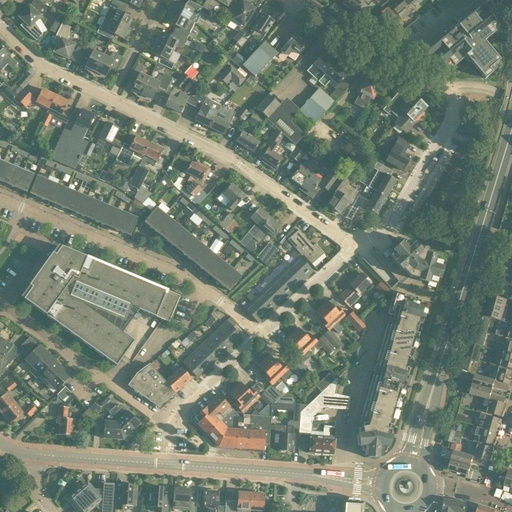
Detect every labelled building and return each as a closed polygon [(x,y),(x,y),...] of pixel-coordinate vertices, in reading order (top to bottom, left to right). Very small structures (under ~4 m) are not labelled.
[(113,0),(112,2),(125,9),(128,4),(140,10),(147,0),(145,0),(113,0)] [(230,0),(206,0),(202,8),(210,13),(220,3),(227,7),(230,0)] [(231,20),(238,24),(234,30),(237,32),(232,39),(237,43),(245,33),(241,30),(243,27),(254,9),(249,6),(251,4),(244,0),(243,3),(242,2),(231,20)] [(356,15),(357,15),(365,4),(362,2),(363,0),(345,0),(342,5),(351,11),(350,13),(355,16),(356,15)] [(381,29),(411,4),(415,0),(404,0),(405,0),(394,10),(393,10),(391,7),(374,21),(381,29)] [(490,0),(476,0),(418,49),(419,50),(428,61),(435,55),(444,66),(450,61),(454,66),(465,57),(484,80),(492,73),(489,69),(499,60),(484,42),(500,28),(493,6),(490,0)] [(167,11),(194,24),(195,24),(199,16),(199,14),(202,8),(188,2),(186,7),(174,1),(167,11)] [(104,18),(111,21),(131,31),(135,21),(123,15),(125,9),(112,2),(104,18)] [(411,4),(381,29),(388,37),(401,27),(398,23),(408,14),(408,15),(415,9),(411,4)] [(43,34),(35,23),(40,17),(29,6),(19,18),(24,22),(20,26),(36,41),(43,34)] [(189,34),(194,24),(167,11),(164,21),(176,27),(173,33),(186,39),(189,34)] [(76,13),(72,21),(79,24),(83,16),(76,13)] [(261,41),(273,22),(271,20),(272,19),(269,17),(268,18),(262,15),(253,29),(251,28),(248,34),(261,41)] [(111,21),(104,18),(97,34),(110,40),(113,35),(125,41),(131,31),(111,21)] [(52,44),(57,47),(54,53),(68,59),(74,46),(67,42),(70,28),(62,24),(52,44)] [(158,32),(152,41),(172,52),(175,46),(182,48),(186,39),(173,33),(170,38),(158,32)] [(285,45),(280,41),(274,50),(264,41),(245,62),(242,66),(255,78),(280,51),(287,56),(291,50),(298,55),(306,43),(293,34),(285,45)] [(172,52),(152,41),(149,52),(160,58),(158,64),(171,70),(174,64),(168,61),(172,52)] [(84,70),(93,77),(103,56),(94,51),(97,45),(91,42),(84,55),(90,58),(84,70)] [(16,64),(9,56),(10,54),(1,46),(0,46),(0,69),(1,70),(6,64),(11,69),(16,64)] [(103,56),(93,77),(104,80),(110,68),(115,71),(122,57),(113,53),(108,59),(103,56)] [(239,69),(242,66),(245,62),(236,55),(231,62),(239,69)] [(317,82),(333,65),(322,55),(306,72),(317,82)] [(130,93),(139,99),(149,79),(140,74),(143,68),(137,65),(130,78),(136,81),(130,93)] [(245,79),(229,65),(218,77),(225,84),(230,79),(238,86),(245,79)] [(335,90),(328,97),(334,102),(349,86),(342,80),(345,77),(333,65),(317,82),(323,87),(328,83),(335,90)] [(32,78),(26,72),(15,84),(21,90),(32,78)] [(165,94),(174,83),(176,81),(163,74),(162,77),(159,76),(155,81),(149,79),(139,99),(150,103),(155,93),(156,94),(158,93),(158,92),(165,95),(165,94)] [(183,74),(176,81),(174,83),(182,90),(190,80),(183,74)] [(354,104),(359,107),(364,110),(370,99),(372,100),(380,85),(365,77),(357,93),(359,94),(354,104)] [(15,98),(17,96),(8,88),(2,94),(11,103),(15,98)] [(334,102),(328,97),(319,88),(310,98),(325,112),(334,102)] [(23,89),(17,96),(15,98),(25,108),(33,99),(23,89)] [(49,109),(55,96),(42,89),(36,102),(48,108),(49,109)] [(183,110),(189,97),(180,93),(176,100),(169,96),(164,107),(180,114),(181,114),(182,114),(183,110)] [(404,115),(413,122),(426,108),(411,95),(399,109),(391,102),(383,111),(387,115),(390,112),(399,120),(404,115)] [(68,102),(55,96),(49,109),(48,108),(46,113),(40,124),(47,127),(51,118),(62,123),(65,117),(62,115),(68,102)] [(256,109),(267,119),(280,106),(268,96),(256,109)] [(209,128),(217,113),(220,106),(205,99),(194,121),(209,128)] [(266,121),(289,141),(294,146),(303,135),(302,134),(289,122),(296,114),(283,102),(280,106),(267,119),(266,121)] [(242,120),(247,112),(243,108),(237,117),(242,120)] [(82,154),(88,143),(82,140),(94,116),(81,110),(67,140),(72,142),(68,150),(56,145),(50,159),(75,169),(82,154)] [(221,115),(217,113),(209,128),(224,136),(229,125),(225,123),(229,115),(223,112),(221,115)] [(312,124),(299,112),(290,122),(303,134),(312,124)] [(265,121),(253,114),(248,122),(260,129),(265,121)] [(415,124),(413,122),(404,115),(399,120),(395,125),(392,127),(392,129),(399,134),(409,136),(412,132),(409,130),(415,124)] [(96,144),(103,148),(106,142),(110,144),(118,128),(107,122),(96,144)] [(466,133),(477,137),(479,132),(468,128),(466,133)] [(268,140),(272,143),(273,143),(268,150),(268,149),(261,158),(264,160),(262,162),(275,171),(280,165),(278,164),(281,159),(275,154),(279,148),(276,145),(283,136),(275,129),(268,140)] [(236,142),(254,153),(259,144),(242,134),(236,142)] [(127,166),(132,156),(141,160),(143,157),(144,156),(151,143),(150,143),(150,144),(136,137),(130,147),(123,144),(116,160),(122,164),(127,166)] [(408,145),(399,140),(386,162),(402,172),(410,159),(403,155),(408,145)] [(88,143),(82,154),(89,157),(94,145),(88,143)] [(143,157),(141,160),(132,178),(142,184),(149,170),(146,168),(150,159),(158,163),(164,150),(151,143),(144,156),(143,157)] [(296,147),(289,156),(298,163),(305,154),(296,147)] [(301,187),(310,174),(316,164),(311,160),(309,164),(308,163),(300,167),(291,179),(301,187)] [(5,184),(13,166),(3,162),(0,168),(0,181),(4,184),(4,183),(5,184)] [(375,193),(386,198),(396,181),(386,175),(389,170),(377,163),(369,175),(377,180),(371,190),(376,192),(375,193)] [(182,180),(180,184),(194,198),(201,190),(192,182),(194,177),(201,180),(202,180),(204,181),(210,169),(200,165),(199,167),(191,164),(186,173),(187,174),(184,180),(182,180)] [(15,188),(23,171),(13,166),(5,184),(6,184),(15,188)] [(23,171),(15,188),(24,192),(26,192),(33,175),(23,171)] [(338,178),(330,172),(320,185),(328,191),(338,178)] [(310,174),(301,187),(305,190),(303,193),(311,199),(318,190),(315,188),(320,181),(310,174)] [(31,195),(40,198),(47,181),(37,176),(29,194),(31,194),(31,195)] [(346,199),(350,193),(343,187),(348,180),(341,176),(332,190),(336,193),(327,206),(332,209),(331,210),(331,212),(335,215),(337,215),(338,214),(339,214),(348,201),(346,199)] [(49,202),(50,202),(57,185),(47,181),(40,198),(48,202),(49,202)] [(51,203),(59,207),(67,189),(57,185),(50,202),(51,203)] [(236,206),(245,196),(231,185),(223,194),(231,201),(227,206),(232,211),(236,206)] [(177,196),(178,195),(180,192),(174,187),(171,190),(177,196)] [(68,210),(70,211),(77,193),(67,189),(59,207),(68,211),(68,210)] [(139,189),(134,199),(139,203),(142,205),(151,195),(139,189)] [(121,200),(123,196),(116,191),(114,195),(121,200)] [(70,211),(79,215),(87,197),(77,193),(70,211),(71,211),(70,211)] [(386,198),(375,193),(370,202),(367,200),(358,195),(350,209),(362,216),(366,210),(376,215),(386,198)] [(123,196),(121,200),(128,204),(130,200),(123,196)] [(88,219),(89,219),(97,202),(87,197),(79,215),(88,219)] [(185,207),(188,203),(182,198),(179,201),(185,207)] [(90,220),(99,224),(107,206),(97,202),(89,219),(91,219),(90,220)] [(142,205),(139,203),(136,206),(143,211),(146,207),(142,205)] [(195,209),(188,203),(185,207),(192,212),(195,209)] [(108,227),(109,227),(117,210),(107,206),(99,224),(108,227)] [(153,230),(165,215),(156,208),(144,223),(145,224),(153,230)] [(261,229),(269,218),(259,209),(250,218),(256,224),(239,243),(244,248),(251,240),(253,238),(261,229)] [(110,228),(119,232),(127,214),(117,210),(109,227),(110,228)] [(202,221),(205,217),(199,212),(196,216),(202,221)] [(219,225),(224,230),(227,227),(235,218),(230,213),(222,222),(219,225)] [(127,214),(119,232),(128,236),(128,235),(130,236),(137,219),(127,214)] [(161,236),(173,222),(165,215),(153,230),(160,236),(161,236)] [(205,217),(202,221),(208,226),(211,223),(205,217)] [(261,229),(253,238),(258,242),(266,233),(272,237),(280,228),(269,218),(261,229)] [(169,244),(181,229),(173,222),(161,236),(162,237),(162,238),(169,244)] [(218,235),(221,232),(215,226),(212,230),(218,235)] [(178,250),(190,235),(181,229),(169,244),(177,250),(177,249),(178,250)] [(311,264),(322,254),(314,245),(312,246),(298,231),(295,233),(292,229),(284,237),(302,257),(303,255),(311,264)] [(227,237),(221,232),(218,235),(225,240),(227,237)] [(186,257),(198,242),(190,235),(178,250),(179,251),(186,257)] [(235,249),(238,246),(231,240),(229,244),(235,249)] [(251,240),(244,248),(252,254),(255,250),(254,242),(251,240)] [(382,456),(382,452),(385,452),(388,449),(392,444),(391,438),(390,437),(392,432),(397,433),(439,285),(437,284),(438,279),(439,280),(443,275),(442,268),(441,268),(443,263),(435,261),(436,257),(427,254),(428,253),(428,251),(427,250),(425,249),(424,249),(423,250),(422,251),(421,251),(415,244),(412,247),(406,241),(402,245),(402,244),(396,246),(394,250),(391,246),(376,259),(398,283),(390,291),(395,296),(394,302),(397,303),(361,428),(358,429),(359,435),(358,435),(357,441),(360,446),(361,446),(362,451),(365,451),(365,456),(382,456)] [(195,264),(207,249),(198,242),(186,257),(194,263),(195,264)] [(277,250),(269,244),(257,258),(265,265),(277,250)] [(57,246),(52,253),(20,298),(116,366),(134,341),(122,333),(138,310),(168,323),(179,296),(69,250),(57,246)] [(238,246),(235,249),(241,254),(244,251),(238,246)] [(203,271),(215,256),(207,249),(195,264),(196,264),(195,265),(203,271)] [(287,262),(304,280),(313,272),(294,252),(289,256),(291,259),(287,262)] [(254,260),(248,254),(245,258),(251,263),(254,260)] [(212,277),(223,263),(215,256),(203,271),(210,277),(211,277),(212,277)] [(304,280),(287,262),(285,260),(281,264),(283,266),(278,271),(295,288),(304,280)] [(223,263),(212,277),(212,278),(220,284),(232,269),(223,263)] [(232,269),(220,284),(227,290),(229,291),(240,277),(232,269)] [(295,288),(278,271),(276,269),(272,272),(274,275),(270,279),(287,297),(295,288)] [(370,283),(362,275),(339,297),(349,308),(361,296),(359,294),(370,283)] [(287,297),(270,279),(268,277),(264,281),(269,286),(264,291),(278,305),(287,297)] [(384,297),(389,292),(380,283),(375,288),(384,297)] [(278,305),(264,291),(259,285),(255,289),(260,295),(256,299),(269,313),(278,305)] [(269,313),(256,299),(250,293),(246,297),(252,303),(245,310),(258,324),(269,313)] [(507,302),(499,300),(492,298),(486,318),(503,322),(509,324),(510,321),(504,320),(508,307),(506,306),(507,302)] [(332,299),(328,303),(327,301),(321,307),(337,324),(345,316),(337,308),(339,307),(332,299)] [(343,330),(337,324),(321,307),(315,312),(325,323),(323,326),(327,331),(322,336),(334,349),(336,351),(342,345),(329,331),(332,328),(338,334),(343,330)] [(365,327),(364,326),(352,313),(346,318),(359,332),(365,327)] [(225,337),(231,344),(240,336),(226,321),(219,329),(223,333),(224,332),(226,336),(225,337)] [(487,332),(489,325),(481,324),(480,330),(487,332)] [(334,349),(322,336),(316,342),(311,337),(309,339),(298,328),(292,334),(308,350),(314,345),(318,350),(321,347),(328,355),(334,349)] [(216,345),(222,353),(231,344),(225,337),(226,336),(224,332),(223,333),(219,329),(210,337),(214,341),(214,340),(217,344),(216,345)] [(312,354),(308,350),(292,334),(286,339),(297,350),(294,353),(303,362),(312,354)] [(0,375),(7,369),(5,367),(21,351),(0,336),(0,375)] [(35,343),(30,337),(20,347),(26,353),(35,343)] [(207,354),(214,361),(222,353),(216,345),(217,344),(214,340),(214,341),(210,337),(201,345),(205,350),(206,349),(209,352),(207,354)] [(483,347),(485,340),(477,338),(475,345),(483,347)] [(497,351),(511,355),(511,341),(507,340),(505,345),(500,343),(497,351)] [(205,369),(214,361),(207,354),(209,352),(206,349),(205,350),(201,345),(192,354),(196,358),(197,357),(200,361),(198,362),(205,369)] [(24,360),(32,368),(46,354),(38,346),(24,360)] [(511,355),(497,351),(495,359),(501,361),(499,366),(511,369),(511,355)] [(54,361),(46,354),(32,368),(40,376),(54,361)] [(196,378),(205,369),(198,362),(200,361),(197,357),(196,358),(192,354),(182,363),(196,378)] [(269,356),(264,361),(281,379),(285,375),(284,373),(288,369),(283,364),(280,366),(269,356)] [(299,359),(294,364),(303,373),(307,369),(299,359)] [(40,376),(48,383),(62,369),(54,361),(40,376)] [(265,380),(271,386),(274,382),(276,384),(281,379),(264,361),(258,366),(268,377),(265,380)] [(303,373),(294,364),(289,368),(298,378),(303,373)] [(158,408),(175,393),(164,382),(148,365),(139,371),(136,373),(127,386),(158,408)] [(181,367),(172,375),(182,387),(191,379),(181,367)] [(48,383),(56,391),(70,377),(62,369),(48,383)] [(495,382),(509,386),(510,381),(511,381),(511,372),(499,369),(495,382)] [(182,387),(172,375),(164,382),(175,393),(182,387)] [(509,386),(495,382),(475,376),(472,385),(492,391),(493,387),(508,391),(509,386)] [(336,379),(308,405),(300,413),(299,421),(311,422),(312,417),(323,408),(348,410),(349,398),(336,395),(338,380),(336,379)] [(16,386),(12,381),(4,387),(8,392),(16,386)] [(251,405),(259,397),(264,391),(256,383),(248,391),(240,383),(235,388),(251,405)] [(32,384),(29,386),(37,394),(39,392),(32,384)] [(469,395),(490,400),(504,404),(506,398),(491,394),(492,391),(472,385),(468,384),(465,393),(470,394),(469,395)] [(264,391),(273,400),(275,402),(281,396),(271,386),(264,391)] [(56,396),(61,402),(70,394),(64,388),(56,396)] [(242,413),(251,405),(235,388),(229,394),(239,405),(237,407),(242,413)] [(267,406),(273,400),(264,391),(259,397),(267,406)] [(0,411),(2,413),(15,403),(7,392),(0,397),(0,411)] [(231,408),(218,394),(192,419),(192,423),(201,433),(206,433),(208,435),(220,423),(215,417),(218,414),(221,418),(231,408)] [(503,408),(504,404),(490,400),(486,413),(503,418),(505,409),(503,408)] [(15,403),(2,413),(10,423),(23,413),(15,403)] [(300,413),(308,405),(293,404),(292,425),(299,425),(299,421),(300,413)] [(36,410),(31,405),(24,412),(29,417),(36,410)] [(115,406),(112,409),(115,413),(132,430),(139,424),(122,406),(121,408),(118,405),(116,407),(115,406)] [(74,408),(68,407),(58,406),(57,424),(59,425),(58,435),(72,436),(73,426),(74,425),(74,422),(73,421),(74,408)] [(115,413),(112,409),(108,412),(112,416),(106,421),(110,422),(125,437),(132,430),(115,413)] [(90,426),(97,419),(88,410),(81,416),(90,426)] [(222,422),(220,423),(208,435),(205,438),(212,445),(213,445),(213,446),(228,432),(228,431),(229,429),(236,415),(233,411),(222,422)] [(477,427),(482,429),(496,433),(497,429),(500,429),(502,420),(482,415),(482,413),(476,412),(475,415),(480,416),(477,427)] [(228,432),(213,446),(217,449),(222,450),(221,450),(234,451),(235,448),(236,448),(237,439),(239,418),(238,418),(238,417),(236,415),(229,429),(228,431),(228,432)] [(237,439),(236,448),(236,451),(245,452),(245,451),(247,451),(248,448),(248,449),(250,431),(251,416),(243,415),(243,418),(239,418),(237,439)] [(250,431),(248,449),(252,449),(254,451),(256,452),(258,452),(261,451),(263,450),(264,450),(264,446),(268,446),(270,417),(251,416),(250,431)] [(123,439),(125,437),(110,422),(106,421),(104,421),(103,438),(123,439)] [(299,421),(299,425),(299,433),(310,434),(311,422),(299,421)] [(285,451),(292,452),(294,435),(293,435),(293,427),(273,425),(273,434),(280,435),(278,451),(281,451),(282,452),(284,452),(285,451)] [(323,436),(322,454),(334,455),(335,429),(323,428),(323,436)] [(496,433),(482,429),(478,442),(495,447),(497,438),(495,437),(496,433)] [(445,441),(452,442),(453,436),(455,432),(448,430),(445,441)] [(322,454),(323,436),(311,435),(309,453),(322,454)] [(475,457),(488,461),(489,457),(492,458),(494,449),(478,444),(475,457)] [(488,461),(475,457),(454,452),(451,461),(471,467),(472,463),(486,467),(488,461)] [(471,467),(451,461),(449,467),(444,466),(443,472),(448,473),(448,470),(466,475),(465,478),(471,480),(473,472),(470,471),(471,467)] [(511,489),(511,472),(508,472),(503,487),(511,489)] [(92,488),(87,482),(66,500),(76,511),(89,511),(95,507),(97,509),(101,510),(100,511),(111,511),(113,485),(103,484),(102,489),(92,488)] [(126,511),(126,506),(135,506),(137,487),(123,486),(122,498),(115,497),(114,510),(126,511)] [(147,507),(156,508),(156,511),(167,511),(168,501),(162,500),(163,488),(149,487),(147,507)] [(190,500),(190,490),(174,489),(173,499),(172,508),(189,510),(190,502),(190,500)] [(223,511),(224,506),(217,506),(218,491),(203,490),(202,507),(204,507),(204,511),(223,511)] [(248,511),(249,510),(251,493),(238,493),(236,511),(248,511)] [(263,494),(251,493),(249,510),(262,511),(263,494)] [(362,511),(363,502),(359,502),(359,500),(347,499),(346,502),(339,502),(339,511),(337,511),(335,511),(336,511),(335,511),(334,511),(333,511),(332,511),(362,511)] [(464,511),(466,503),(444,500),(444,501),(441,501),(441,503),(440,510),(443,510),(442,511),(464,511)] [(234,511),(235,502),(225,502),(224,511),(234,511)]
